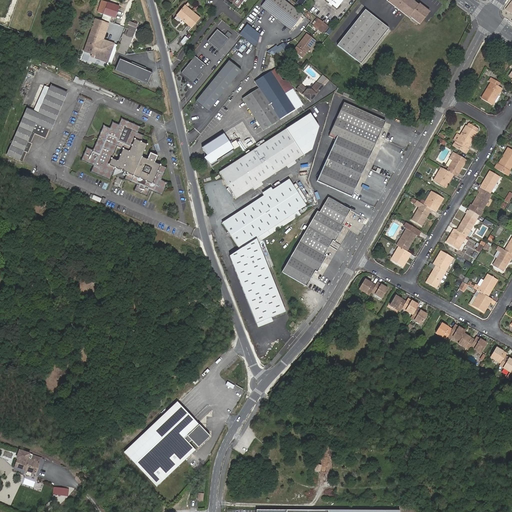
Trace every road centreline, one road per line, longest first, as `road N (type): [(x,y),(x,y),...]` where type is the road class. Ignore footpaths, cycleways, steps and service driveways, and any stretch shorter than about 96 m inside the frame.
road 1 (residential): [(261,389),(206,253),(148,0)]
road 2 (residential): [(357,256),(447,97)]
road 3 (residential): [(499,127),(406,283)]
road 4 (unknown): [(212,222),(315,153),(326,105)]
road 5 (residential): [(261,389),(312,329),(357,256)]
road 6 (residential): [(212,511),(222,451),(261,389)]
